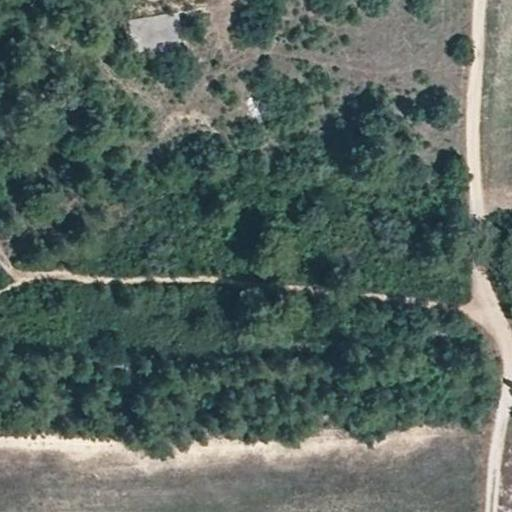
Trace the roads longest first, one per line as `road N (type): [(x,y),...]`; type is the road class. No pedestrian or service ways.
road 1 (track): [(511,365),(484,307),(154,279),(9,281),(0,289)]
road 2 (track): [(484,307),(469,143),(480,0)]
